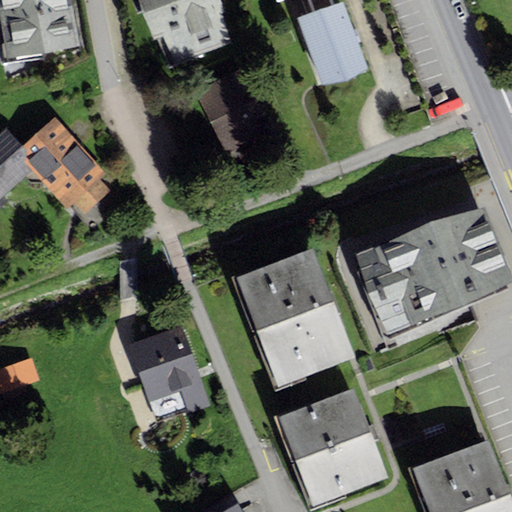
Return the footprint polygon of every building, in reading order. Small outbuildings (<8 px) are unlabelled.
[(0,0),(0,17),(6,61),(81,44),(72,0),(0,0)] [(220,0),(138,0),(153,40),(162,37),(173,61),(232,40),(222,13),(225,11),(220,0)] [(331,0),(308,0),(312,11),(296,16),(321,86),(367,69),(342,1),(333,4),(331,0)] [(241,67),(192,90),(224,157),(265,138),(259,126),(263,125),(259,118),(264,115),(241,67)] [(105,175),(55,118),(23,146),(6,128),(0,133),(0,197),(31,170),(66,209),(74,202),(84,214),(111,190),(100,179),(105,175)] [(511,276),(485,205),(358,253),(388,332),(511,285),(511,276)] [(313,248),(236,277),(277,386),(355,356),(313,248)] [(181,325),(127,344),(155,421),(187,410),(188,413),(210,405),(181,325)] [(31,358),(0,368),(0,394),(2,401),(27,393),(24,385),(38,380),(31,358)] [(354,389),(279,417),(312,505),(387,477),(371,435),(354,389)] [(511,511),(511,503),(488,439),(412,468),(428,511),(511,511)] [(242,511),(237,503),(220,511),(242,511)]
